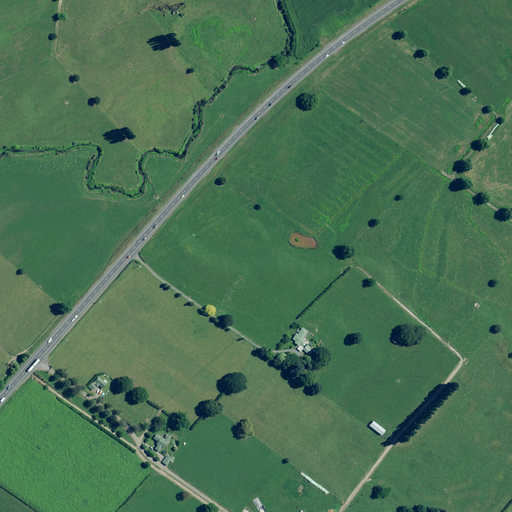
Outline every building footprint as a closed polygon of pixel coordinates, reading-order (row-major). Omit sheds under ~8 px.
[(301,346),(302,345),(304,345),(305,344),(303,343),(306,339),(303,337),(307,332),(301,328),(297,334),(296,334),(292,339),(295,341),(293,343),(298,346),(299,344),(301,346)] [(310,355),(313,352),(306,345),(302,350),(308,355),(308,354),(310,355)] [(103,381),(98,377),(92,383),(91,383),(87,387),(92,391),(96,386),(97,387),(98,386),(102,388),(106,383),(104,380),(103,381)] [(384,431),(372,421),(368,426),(381,435),(384,431)] [(162,437),(156,433),(153,439),(157,442),(156,444),(157,445),(154,449),(158,452),(161,447),(163,448),(166,444),(167,445),(169,442),(168,441),(171,437),(165,433),(162,437)] [(171,458),(167,455),(162,462),(166,466),(169,461),(171,462),(174,458),(172,457),(171,458)]
